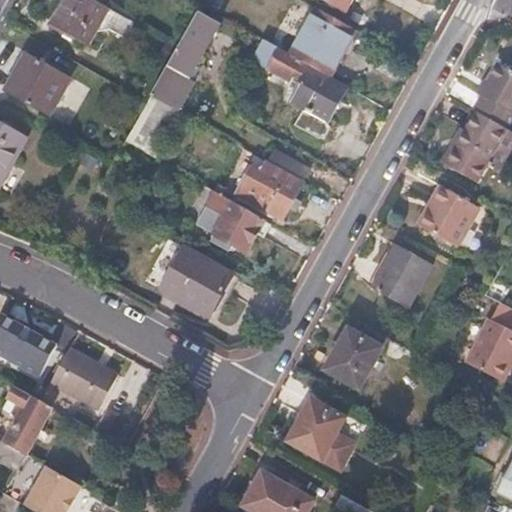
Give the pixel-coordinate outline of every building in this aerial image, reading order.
[(106,4),(99,0),(62,0),(50,22),(84,41),(106,4)] [(327,0),(348,11),(353,0),(327,0)] [(353,31),(314,10),(290,54),(329,75),(353,31)] [(195,15),(178,45),(150,96),(177,111),(192,83),(186,80),(215,25),(195,15)] [(290,76),(300,82),(289,102),(303,109),(294,126),(317,138),(347,85),(329,75),(290,54),(261,38),(249,59),(288,80),(290,76)] [(65,76),(25,53),(4,91),(44,114),(65,76)] [(479,93),(482,94),(475,109),(478,111),(508,127),(511,119),(511,67),(497,60),(479,93)] [(147,148),(163,107),(144,100),(128,140),(147,148)] [(508,127),(478,111),(471,125),(449,165),(479,182),(489,163),(501,170),(511,149),(511,129),(509,128),(508,127)] [(471,125),(465,122),(444,163),(449,165),(471,125)] [(0,171),(20,135),(0,123),(0,171)] [(275,149),(269,161),(304,180),(310,168),(275,149)] [(259,175),(275,183),(269,195),(274,197),(267,210),(284,219),(305,181),(304,180),(269,161),(267,160),(259,175)] [(434,200),(439,203),(425,229),(457,247),(479,207),(441,186),(434,200)] [(216,192),(197,226),(215,235),(212,239),(228,248),(231,242),(247,251),(258,232),(264,236),(270,225),(264,221),(265,218),(216,192)] [(439,203),(434,200),(420,226),(425,229),(439,203)] [(230,270),(182,243),(159,287),(207,312),(230,270)] [(434,265),(397,245),(373,287),(411,308),(434,265)] [(57,342),(5,316),(0,324),(0,356),(39,377),(57,342)] [(511,331),(491,320),(483,337),(469,363),(506,382),(511,370),(511,331)] [(384,347),(350,329),(327,371),(360,389),(384,347)] [(120,376),(72,349),(53,383),(101,411),(120,376)] [(24,408),(19,417),(6,444),(27,455),(53,408),(14,387),(7,399),(12,402),(24,408)] [(346,419),(313,400),(290,440),(343,470),(357,445),(338,434),(346,419)] [(24,408),(12,402),(7,411),(19,417),(24,408)] [(6,444),(1,441),(0,442),(0,461),(19,472),(27,455),(6,444)] [(65,511),(81,485),(48,467),(25,505),(37,511),(65,511)] [(511,469),(501,491),(511,496),(511,469)] [(307,511),(314,501),(264,473),(245,505),(257,511),(307,511)] [(372,511),(341,494),(333,509),(338,511),(372,511)]
